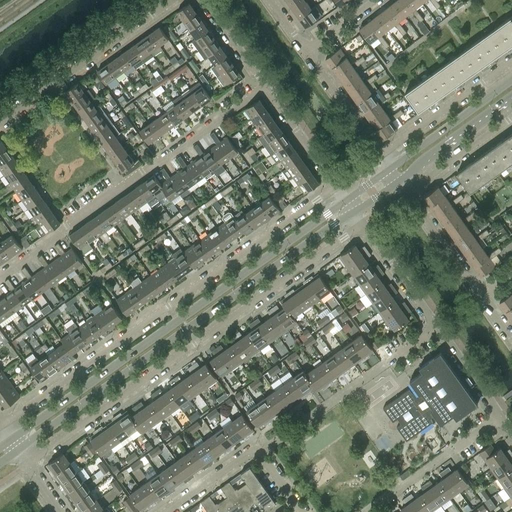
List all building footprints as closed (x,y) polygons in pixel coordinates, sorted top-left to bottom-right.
[(305,1),(305,0),(287,0),(286,1),(293,9),(305,1)] [(413,10),(405,0),(396,0),(394,2),(404,16),(413,10)] [(421,3),(419,0),(405,0),(413,10),(421,3)] [(311,9),(305,1),(293,9),(299,18),(311,9)] [(404,16),(394,2),(385,9),(396,23),(404,16)] [(195,12),(189,3),(177,12),(183,21),(195,12)] [(315,7),(311,9),(299,18),(305,27),(322,16),(315,7)] [(396,23),(385,9),(376,15),(387,29),(396,23)] [(189,30),(202,21),(195,12),(183,21),(189,30)] [(387,29),(376,15),(368,22),(379,36),(387,29)] [(511,44),(511,21),(509,18),(484,36),(495,52),(496,52),(498,54),(511,44)] [(196,39),(208,30),(202,21),(189,30),(196,39)] [(379,36),(368,22),(359,29),(370,43),(379,36)] [(168,39),(159,27),(150,33),(159,46),(159,45),(168,39)] [(198,50),(214,39),(208,30),(196,39),(192,41),(198,50)] [(159,46),(150,33),(141,40),(153,56),(162,50),(159,45),(159,46)] [(472,73),(498,54),(496,52),(495,52),(484,36),(458,55),(469,71),(470,70),(472,73)] [(208,56),(221,47),(214,39),(198,50),(204,59),(208,56)] [(153,56),(141,40),(132,46),(141,58),(144,63),(153,56)] [(141,58),(132,46),(124,52),(132,65),(133,64),(141,58)] [(215,65),(227,56),(221,47),(208,56),(214,65),(215,65)] [(332,68),(346,57),(340,48),(325,59),(332,68)] [(132,65),(124,52),(115,58),(124,71),(123,71),(126,75),(136,68),(133,64),(132,65)] [(445,92),(472,73),(470,70),(469,71),(458,55),(431,74),(443,90),(443,89),(445,92)] [(217,77),(233,65),(227,56),(215,65),(214,65),(210,68),(217,77)] [(338,77),(353,66),(346,57),(332,68),(338,77)] [(124,71),(115,58),(106,65),(115,77),(123,71),(124,71)] [(115,77),(106,65),(97,71),(106,84),(115,77)] [(223,86),(240,74),(233,65),(217,77),(223,86)] [(344,85),(359,75),(353,66),(338,77),(344,85)] [(418,112),(445,92),(443,89),(443,90),(431,74),(405,93),(418,112)] [(351,94),(365,84),(359,75),(344,85),(351,94)] [(211,98),(202,86),(199,82),(190,89),(201,105),(211,98)] [(84,92),(77,83),(65,92),(72,101),(84,92)] [(357,103),(372,93),(365,84),(351,94),(357,103)] [(201,105),(190,89),(181,95),(193,111),(201,105)] [(78,110),(90,101),(84,92),(72,101),(78,110)] [(363,112),(378,102),(372,93),(357,103),(363,112)] [(193,111),(181,95),(172,101),(175,105),(184,118),(193,111)] [(250,118),(265,108),(259,99),(244,110),(250,118)] [(84,118),(96,110),(90,101),(78,110),(84,118)] [(370,121),(384,111),(378,102),(363,112),(370,121)] [(184,118),(175,105),(166,112),(175,124),(184,118)] [(90,127),(107,116),(100,107),(96,110),(84,118),(90,127)] [(256,127),(271,116),(265,108),(250,118),(256,127)] [(376,130),(390,119),(384,111),(370,121),(376,130)] [(175,124),(166,112),(157,118),(166,130),(175,124)] [(97,136),(113,124),(107,116),(90,127),(97,136)] [(131,125),(125,116),(121,118),(128,127),(131,125)] [(262,135),(277,124),(271,116),(256,127),(262,135)] [(166,130),(157,118),(149,124),(157,136),(166,130)] [(383,139),(397,129),(390,119),(376,130),(383,139)] [(103,145),(115,136),(119,133),(113,124),(97,136),(103,145)] [(157,136),(149,124),(139,131),(148,143),(157,136)] [(268,143),(283,133),(277,124),(262,135),(268,143)] [(274,151),(289,141),(283,133),(268,143),(274,151)] [(511,161),(511,138),(510,135),(483,154),(497,172),(511,161)] [(109,154),(122,145),(115,136),(103,145),(109,154)] [(229,158),(218,143),(220,142),(217,137),(213,140),(217,144),(210,149),(220,164),(229,158)] [(237,152),(227,137),(220,142),(218,143),(229,158),(237,152)] [(280,160),(295,149),(289,141),(274,151),(280,160)] [(128,154),(122,145),(109,154),(115,162),(128,154)] [(0,165),(12,156),(7,148),(0,152),(0,165)] [(153,155),(149,149),(144,152),(149,159),(153,155)] [(212,170),(202,155),(204,154),(200,149),(197,152),(200,156),(193,161),(204,176),(206,179),(214,173),(212,170)] [(220,164),(210,149),(204,154),(202,155),(212,170),(220,164)] [(286,168),(301,158),(295,149),(280,160),(286,168)] [(138,159),(134,162),(128,154),(115,162),(122,172),(124,170),(127,174),(142,164),(138,159)] [(470,191),(497,172),(483,154),(457,173),(470,191)] [(18,165),(12,156),(0,165),(0,169),(4,175),(18,165)] [(292,177),(307,166),(301,158),(286,168),(292,177)] [(195,182),(185,167),(187,166),(183,161),(180,164),(183,168),(177,173),(187,188),(195,182)] [(193,161),(187,166),(185,167),(195,182),(204,176),(193,161)] [(10,183),(24,173),(18,165),(4,175),(10,183)] [(298,185),(313,174),(307,166),(292,177),(298,185)] [(16,192),(30,181),(24,173),(10,183),(16,192)] [(179,193),(168,179),(170,178),(167,173),(163,175),(167,180),(161,184),(160,185),(164,190),(163,190),(167,195),(170,200),(179,193)] [(187,188),(177,173),(170,178),(168,179),(179,193),(182,198),(190,192),(187,188)] [(304,193),(319,183),(313,174),(298,185),(304,193)] [(164,190),(160,185),(161,184),(154,175),(145,181),(155,196),(159,201),(167,195),(163,190),(164,190)] [(22,200),(36,190),(30,181),(16,192),(22,200)] [(155,196),(145,181),(137,187),(147,202),(151,198),(153,201),(155,200),(153,197),(155,196)] [(430,205),(445,195),(438,186),(424,196),(430,205)] [(147,202),(137,187),(128,193),(139,207),(147,202)] [(28,208),(42,198),(36,190),(22,200),(28,208)] [(139,207),(128,193),(120,199),(130,213),(139,207)] [(436,214),(451,204),(445,195),(430,205),(436,214)] [(280,211),(269,196),(261,202),(271,217),(280,211)] [(34,217),(48,206),(42,198),(28,208),(34,217)] [(130,213),(120,199),(112,205),(122,219),(130,213)] [(287,206),(283,200),(278,203),(282,209),(287,206)] [(271,217),(261,202),(252,208),(263,223),(271,217)] [(443,223),(457,213),(451,204),(436,214),(443,223)] [(122,219),(112,205),(103,211),(114,225),(122,219)] [(39,225),(54,215),(48,206),(34,217),(39,225)] [(263,223),(252,208),(244,214),(255,229),(263,223)] [(114,225),(103,211),(95,217),(105,231),(114,225)] [(449,232),(463,222),(457,213),(443,223),(449,232)] [(255,229),(244,214),(236,220),(244,231),(243,231),(246,235),(255,229)] [(42,236),(60,223),(54,215),(39,225),(43,230),(40,232),(42,236)] [(244,231),(236,220),(233,216),(225,222),(235,237),(243,231),(244,231)] [(105,231),(95,217),(87,222),(97,237),(105,231)] [(97,237),(87,222),(78,228),(89,243),(97,237)] [(235,237),(225,222),(216,228),(227,243),(235,237)] [(455,241),(470,231),(463,222),(449,232),(455,241)] [(92,248),(89,243),(78,228),(70,235),(84,254),(92,248)] [(227,243),(216,228),(208,234),(218,249),(227,243)] [(462,250),(476,239),(470,231),(455,241),(462,250)] [(22,249),(12,234),(3,241),(13,255),(22,249)] [(218,249),(208,234),(200,240),(210,255),(218,249)] [(162,240),(159,236),(154,239),(157,243),(156,243),(159,248),(164,244),(161,240),(162,240)] [(478,238),(476,239),(483,248),(489,244),(484,237),(480,240),(478,238)] [(30,245),(26,239),(21,242),(25,248),(30,245)] [(468,259),(483,248),(476,239),(462,250),(468,259)] [(210,255),(200,240),(191,246),(202,261),(210,255)] [(13,255),(3,241),(0,242),(0,253),(5,261),(13,255)] [(346,266),(367,250),(364,246),(360,248),(362,250),(360,251),(355,245),(339,256),(346,266)] [(202,261),(191,246),(183,252),(194,267),(202,261)] [(74,269),(63,254),(65,253),(61,248),(58,251),(61,255),(55,260),(65,275),(74,269)] [(72,248),(65,253),(63,254),(74,269),(82,263),(72,248)] [(194,267),(183,252),(180,248),(172,254),(175,258),(185,272),(194,267)] [(474,267),(489,257),(483,248),(468,259),(474,267)] [(368,264),(365,259),(364,257),(366,256),(367,258),(371,255),(367,250),(346,266),(352,275),(368,264)] [(481,277),(495,266),(489,257),(474,267),(481,277)] [(185,272),(175,258),(166,264),(177,278),(185,272)] [(57,281),(46,266),(48,265),(45,260),(41,262),(45,267),(38,272),(49,287),(57,281)] [(55,260),(48,265),(46,266),(57,281),(65,275),(55,260)] [(177,278),(166,264),(158,270),(169,284),(177,278)] [(359,284),(381,269),(377,264),(374,267),(375,269),(373,270),(368,264),(352,275),(359,284)] [(382,282),(378,277),(377,276),(379,274),(380,276),(384,273),(381,269),(359,284),(366,294),(382,282)] [(169,284),(158,270),(150,276),(160,290),(169,284)] [(40,293),(30,278),(32,277),(28,272),(24,274),(28,279),(21,284),(32,298),(40,293)] [(49,287),(38,272),(32,277),(30,278),(40,293),(49,287)] [(330,290),(318,274),(311,279),(310,277),(307,279),(320,297),(330,290)] [(160,290),(150,276),(141,282),(152,296),(160,290)] [(152,296),(141,282),(138,277),(130,283),(133,288),(144,302),(152,296)] [(320,297),(307,279),(304,281),(305,283),(299,288),(311,304),(320,297)] [(372,303),(394,287),(391,283),(387,286),(388,287),(386,289),(382,282),(366,294),(372,303)] [(24,304),(13,290),(15,288),(11,284),(8,286),(11,291),(5,296),(15,310),(24,304)] [(21,284),(15,288),(13,290),(24,304),(32,298),(21,284)] [(395,301),(392,296),(390,294),(392,293),(393,295),(397,292),(394,287),(372,303),(379,312),(395,301)] [(144,302),(133,288),(125,294),(135,308),(144,302)] [(311,304),(299,288),(293,292),(291,290),(288,292),(301,310),(311,304)] [(301,310),(288,292),(285,294),(287,296),(280,301),(284,307),(285,307),(292,317),(293,317),(301,310)] [(506,311),(511,306),(511,293),(499,302),(506,311)] [(135,308),(125,294),(116,300),(127,314),(135,308)] [(5,296),(0,299),(0,306),(11,321),(19,315),(15,310),(5,296)] [(385,322),(407,306),(404,301),(400,304),(401,306),(400,307),(395,301),(379,312),(385,322)] [(122,318),(111,303),(103,309),(113,324),(122,318)] [(297,323),(293,317),(292,317),(285,307),(284,307),(278,311),(277,310),(279,308),(276,305),(272,308),(287,330),(297,323)] [(344,310),(340,305),(336,308),(339,313),(344,310)] [(11,321),(0,306),(0,324),(2,327),(11,321)] [(409,320),(405,315),(404,313),(405,312),(407,313),(410,311),(407,306),(385,322),(392,331),(409,320)] [(287,330),(272,308),(267,311),(270,315),(271,314),(273,315),(266,320),(278,336),(287,330)] [(113,324),(103,309),(94,315),(105,330),(113,324)] [(349,317),(345,312),(341,315),(344,320),(349,317)] [(105,330),(94,315),(86,321),(97,336),(105,330)] [(278,336),(266,320),(260,325),(259,323),(260,322),(258,318),(253,321),(269,343),(272,348),(281,341),(278,336)] [(97,336),(86,321),(78,327),(88,342),(97,336)] [(269,343),(253,321),(248,324),(251,328),(253,327),(254,329),(248,333),(259,350),(269,343)] [(69,333),(80,348),(88,342),(78,327),(74,322),(66,328),(69,333)] [(310,333),(307,329),(302,332),(306,337),(310,333)] [(259,350),(248,333),(241,338),(240,336),(242,335),(239,331),(234,335),(250,356),(259,350)] [(80,348),(69,333),(61,340),(63,343),(64,343),(71,354),(72,353),(80,348)] [(373,351),(361,334),(352,341),(365,360),(368,358),(366,356),(373,351)] [(250,356),(234,335),(230,338),(232,342),(234,340),(235,342),(229,347),(240,363),(250,356)] [(316,340),(313,336),(308,339),(311,344),(316,340)] [(380,345),(376,339),(371,343),(375,349),(380,345)] [(365,360),(352,341),(342,348),(354,364),(360,360),(362,362),(365,360)] [(71,354),(64,343),(63,343),(55,349),(66,364),(75,357),(72,353),(71,354)] [(240,363),(229,347),(223,351),(221,350),(223,348),(220,345),(216,348),(231,370),(240,363)] [(231,370),(216,348),(211,351),(214,355),(216,354),(217,355),(210,360),(222,376),(231,370)] [(354,364),(342,348),(333,355),(346,373),(349,371),(348,369),(354,364)] [(66,364),(55,349),(47,355),(58,370),(66,364)] [(477,404),(440,352),(419,367),(422,372),(409,381),(416,389),(412,392),(409,389),(383,408),(393,422),(397,418),(401,423),(396,427),(406,441),(433,422),(430,418),(434,415),(440,424),(453,415),(456,419),(477,404)] [(58,370),(47,355),(39,361),(49,375),(58,370)] [(294,359),(291,355),(286,358),(290,363),(294,359)] [(346,373),(333,355),(324,361),(335,377),(342,373),(343,375),(346,373)] [(49,375),(39,361),(30,367),(41,382),(49,375)] [(335,377),(324,361),(315,368),(328,386),(331,384),(329,382),(335,377)] [(217,380),(206,363),(199,368),(197,367),(199,365),(196,362),(192,365),(207,387),(217,380)] [(207,387),(192,365),(187,368),(190,372),(192,371),(193,372),(187,377),(198,393),(207,387)] [(248,370),(253,376),(259,372),(255,365),(248,370)] [(280,369),(277,365),(272,368),(276,373),(280,369)] [(328,386),(315,368),(306,374),(305,375),(314,387),(316,391),(323,386),(325,388),(328,386)] [(314,387),(305,375),(306,374),(303,370),(293,377),(306,396),(309,394),(308,391),(314,387)] [(2,371),(0,372),(0,385),(8,379),(2,371)] [(198,393),(187,377),(180,382),(179,380),(181,379),(178,375),(173,378),(189,400),(198,393)] [(306,396),(293,377),(284,384),(295,400),(302,396),(303,398),(306,396)] [(189,400),(173,378),(169,381),(171,385),(173,384),(174,386),(168,390),(180,406),(189,400)] [(8,379),(0,385),(0,397),(14,388),(8,379)] [(257,386),(254,381),(249,385),(252,389),(257,386)] [(295,400),(284,384),(274,391),(288,409),(290,407),(289,405),(295,400)] [(14,388),(0,397),(0,399),(6,407),(20,396),(14,388)] [(180,406),(168,390),(162,395),(160,393),(162,392),(159,388),(155,391),(170,413),(180,406)] [(170,413),(155,391),(150,395),(153,398),(155,397),(156,399),(149,404),(161,420),(170,413)] [(243,396),(239,391),(235,395),(238,400),(243,396)] [(288,409),(274,391),(265,397),(277,414),(283,409),(285,411),(288,409)] [(277,414),(265,397),(256,404),(269,422),(272,420),(270,418),(277,414)] [(234,403),(230,398),(226,401),(229,406),(234,403)] [(161,420),(149,404),(143,408),(142,407),(143,405),(141,402),(136,405),(152,427),(161,420)] [(269,422),(256,404),(246,411),(258,427),(264,422),(266,424),(269,422)] [(152,427),(136,405),(131,408),(134,412),(136,411),(137,412),(131,417),(138,427),(138,428),(142,434),(152,427)] [(138,427),(131,417),(127,411),(120,416),(119,413),(116,416),(129,434),(138,428),(138,427)] [(196,411),(192,414),(195,419),(200,416),(196,411)] [(215,416),(211,412),(207,415),(210,420),(215,416)] [(253,430),(242,414),(232,421),(245,439),(248,437),(247,435),(253,430)] [(129,434),(116,416),(113,418),(114,420),(108,424),(119,441),(129,434)] [(245,439),(232,421),(223,428),(234,444),(241,439),(242,441),(245,439)] [(201,426),(197,422),(193,425),(196,430),(201,426)] [(119,441),(108,424),(102,429),(100,427),(97,429),(110,447),(119,441)] [(234,444),(223,428),(214,434),(227,453),(230,451),(228,448),(234,444)] [(110,447),(97,429),(94,431),(96,433),(89,438),(101,454),(110,447)] [(227,453),(214,434),(204,441),(216,457),(222,453),(224,455),(227,453)] [(178,443),(174,438),(170,442),(173,446),(178,443)] [(216,457),(204,441),(195,447),(208,466),(211,464),(210,462),(216,457)] [(152,446),(149,442),(144,445),(148,450),(152,446)] [(491,469),(511,453),(511,452),(509,449),(505,451),(506,453),(505,454),(500,447),(495,451),(490,444),(479,453),(491,469)] [(95,452),(92,447),(87,451),(90,455),(95,452)] [(208,466),(195,447),(186,454),(197,470),(204,466),(205,468),(208,466)] [(157,454),(154,449),(149,452),(152,457),(157,454)] [(52,476),(70,463),(63,453),(47,465),(52,471),(50,473),(52,476)] [(511,467),(511,464),(510,462),(509,460),(511,459),(511,461),(511,460),(511,453),(491,469),(497,478),(511,467)] [(197,470),(186,454),(176,461),(189,479),(192,477),(191,475),(197,470)] [(133,460),(130,455),(125,459),(129,463),(133,460)] [(105,466),(102,461),(97,464),(100,469),(105,466)] [(189,479),(176,461),(167,468),(178,484),(185,479),(186,481),(189,479)] [(139,467),(135,462),(131,466),(134,470),(139,467)] [(61,484),(77,472),(70,463),(52,476),(54,479),(56,477),(61,484)] [(469,469),(464,463),(459,467),(464,473),(469,469)] [(119,470),(116,465),(111,469),(114,474),(119,470)] [(262,485),(249,467),(247,468),(240,473),(243,477),(245,477),(249,482),(237,490),(236,489),(235,490),(242,499),(262,485)] [(469,485),(457,469),(450,473),(449,472),(451,471),(448,467),(443,470),(459,492),(469,485)] [(504,487),(511,481),(511,467),(497,478),(504,487)] [(178,484),(167,468),(158,474),(171,493),(174,490),(172,488),(178,484)] [(126,469),(121,473),(116,476),(120,481),(129,474),(126,469)] [(402,480),(411,474),(408,470),(399,476),(402,480)] [(459,492),(443,470),(439,473),(442,477),(443,476),(444,478),(438,482),(450,498),(459,492)] [(65,495),(83,481),(77,472),(61,484),(65,490),(63,492),(65,495)] [(171,493),(158,474),(148,481),(160,497),(166,492),(168,495),(171,493)] [(450,498),(438,482),(432,487),(430,485),(432,484),(429,480),(425,483),(440,505),(450,498)] [(74,502),(90,491),(83,481),(65,495),(67,497),(69,496),(74,502)] [(160,497),(148,481),(139,487),(152,506),(155,504),(154,501),(160,497)] [(224,511),(242,499),(235,490),(231,485),(229,481),(220,488),(223,491),(225,491),(229,497),(217,505),(216,503),(215,504),(220,511),(224,511)] [(440,505),(425,483),(420,486),(423,490),(425,489),(426,491),(420,495),(431,511),(440,505)] [(275,503),(262,485),(242,499),(249,509),(250,508),(249,507),(260,499),(264,504),(264,506),(266,509),(273,505),(275,503)] [(152,506),(139,487),(129,494),(141,511),(148,506),(149,508),(152,506)] [(211,499),(219,493),(217,490),(209,496),(211,499)] [(77,511),(79,511),(97,500),(90,491),(74,502),(78,509),(76,510),(77,511)] [(430,511),(431,511),(420,495),(413,500),(412,498),(414,497),(411,493),(406,496),(417,511),(430,511)] [(485,493),(481,496),(484,501),(489,498),(485,493)] [(220,511),(215,504),(211,499),(209,496),(200,502),(203,505),(205,506),(209,511),(207,511),(220,511)] [(417,511),(406,496),(402,500),(405,504),(406,502),(407,504),(401,509),(402,511),(417,511)] [(132,503),(128,498),(123,501),(126,506),(132,503)] [(250,511),(249,509),(242,499),(224,511),(250,511)] [(99,511),(103,509),(97,500),(79,511),(99,511)]
